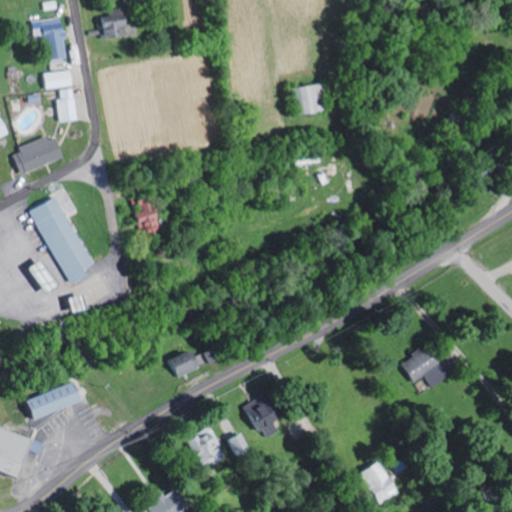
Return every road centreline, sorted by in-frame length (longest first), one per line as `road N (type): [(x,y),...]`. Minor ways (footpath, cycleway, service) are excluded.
road 1 (secondary): [(16,511),(144,423),(350,312),(511,209)]
road 2 (residential): [(0,209),(93,152),(96,126),(74,0)]
